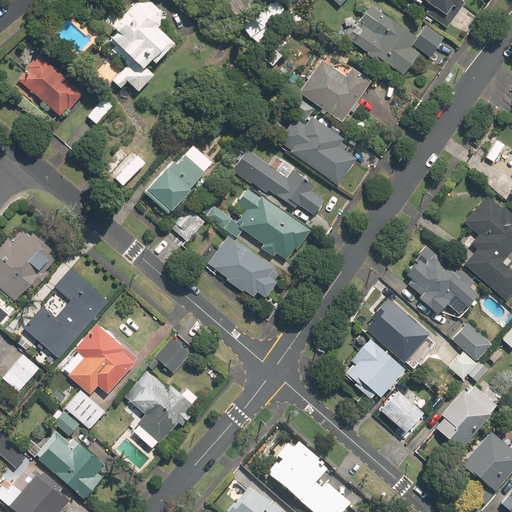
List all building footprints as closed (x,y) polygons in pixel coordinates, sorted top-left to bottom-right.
[(283,11),(274,0),(241,27),(254,43),(272,27),(269,23),(283,11)] [(409,0),(412,1),(412,0),(419,0),(434,10),(429,17),(445,29),(463,2),(460,0),(409,0)] [(148,2),(133,4),(109,28),(114,32),(107,40),(113,46),(109,50),(125,67),(111,81),(119,89),(125,82),(135,92),(150,76),(140,66),(146,60),(150,64),(170,43),(154,28),(155,25),(157,12),(148,2)] [(414,38),(368,7),(346,39),(366,53),(364,56),(373,62),(376,58),(401,75),(416,53),(408,47),(414,38)] [(443,37),(425,25),(411,45),(429,57),(443,37)] [(37,56),(16,81),(58,116),(65,108),(67,110),(81,92),(37,56)] [(342,78),(317,60),(295,93),(339,124),(368,81),(349,68),(342,78)] [(111,106),(103,99),(86,117),(95,125),(111,106)] [(301,126),(291,119),(277,140),(291,150),(288,154),(336,186),(354,160),(336,147),(341,139),(307,116),(301,126)] [(130,154),(119,144),(97,167),(122,190),(145,164),(132,152),(130,154)] [(174,164),(170,160),(142,193),(166,214),(210,165),(190,147),(174,164)] [(244,151),(229,171),(264,195),(267,190),(294,209),(296,206),(311,216),(322,200),(309,191),(313,186),(290,170),(283,179),(244,151)] [(212,206),(204,217),(235,239),(241,230),(261,245),(258,249),(271,259),(275,254),(284,260),(293,248),(294,249),(308,230),(259,195),(256,199),(243,189),(235,201),(245,209),(235,223),(212,206)] [(511,261),(511,216),(486,194),(463,223),(477,234),(470,243),(477,249),(463,265),(505,301),(511,292),(511,263),(511,261)] [(202,223),(186,210),(170,229),(186,242),(202,223)] [(10,242),(5,237),(0,243),(0,289),(15,302),(31,281),(36,286),(46,274),(44,272),(54,259),(46,253),(51,247),(32,232),(27,238),(18,231),(10,242)] [(275,273),(224,236),(205,263),(225,277),(223,281),(240,293),(242,290),(252,297),(255,292),(264,298),(274,283),(270,280),(275,273)] [(447,267),(423,246),(410,261),(413,263),(404,275),(410,280),(406,284),(419,296),(416,299),(436,315),(445,304),(457,315),(475,294),(467,287),(471,282),(450,263),(447,267)] [(106,302),(68,269),(53,287),(69,301),(54,318),(40,306),(21,328),(56,358),(106,302)] [(144,308),(135,300),(121,316),(128,321),(134,314),(137,316),(144,308)] [(371,321),(363,330),(402,364),(427,335),(386,300),(369,319),(371,321)] [(146,318),(145,318),(144,318),(142,318),(141,318),(140,318),(138,319),(137,320),(137,321),(136,322),(135,323),(135,325),(135,326),(135,327),(136,329),(136,330),(137,331),(138,332),(140,333),(141,333),(142,333),(144,333),(145,333),(146,333),(147,332),(148,331),(149,330),(150,329),(150,327),(151,326),(151,325),(150,323),(150,322),(149,321),(148,320),(147,319),(146,318)] [(465,323),(451,339),(475,360),(489,345),(465,323)] [(122,349),(94,325),(72,349),(82,358),(67,375),(88,394),(96,385),(106,393),(132,363),(119,352),(122,349)] [(189,354),(171,339),(154,358),(172,374),(189,354)] [(401,369),(366,340),(348,361),(351,363),(341,376),(357,389),(360,385),(376,398),(401,369)] [(474,365),(461,353),(448,368),(461,379),(474,365)] [(38,368),(22,354),(1,378),(18,392),(38,368)] [(486,368),(478,362),(467,376),(475,382),(486,368)] [(165,387),(145,371),(123,398),(143,414),(134,425),(157,444),(174,423),(179,427),(194,410),(188,405),(195,396),(185,388),(179,394),(167,385),(165,387)] [(465,394),(461,391),(432,428),(458,449),(494,404),(471,386),(465,394)] [(103,412),(79,391),(63,408),(87,429),(103,412)] [(394,391),(377,412),(403,434),(420,413),(394,391)] [(57,410),(50,418),(53,421),(52,422),(68,436),(78,425),(62,411),(61,412),(57,410)] [(28,439),(21,447),(33,457),(35,455),(37,457),(35,459),(81,500),(100,478),(96,474),(103,465),(72,438),(67,443),(54,431),(39,448),(28,439)] [(511,441),(508,446),(488,431),(460,465),(491,491),(511,468),(511,436),(510,439),(511,440),(511,441)] [(0,435),(0,455),(14,468),(25,457),(0,435)] [(274,463),(263,474),(303,511),(340,511),(346,507),(323,486),(318,491),(310,484),(323,471),(314,464),(316,462),(296,443),(289,450),(284,446),(271,460),(274,463)] [(0,488),(0,502),(10,511),(60,511),(67,505),(57,496),(60,492),(40,475),(38,478),(31,472),(28,475),(25,472),(5,493),(0,488)] [(272,511),(247,489),(225,511),(272,511)] [(511,511),(511,489),(499,504),(507,511),(511,511)]
